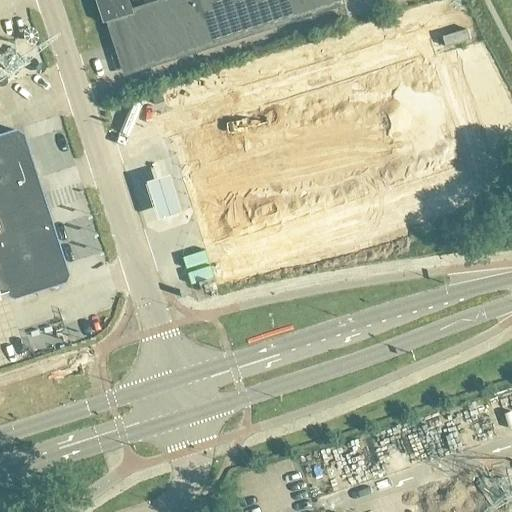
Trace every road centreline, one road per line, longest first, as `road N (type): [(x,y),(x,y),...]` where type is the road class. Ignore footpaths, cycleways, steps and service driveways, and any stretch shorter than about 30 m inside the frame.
road 1 (unclassified): [(177,380),(54,0)]
road 2 (secondary): [(511,280),(177,380)]
road 3 (secondary): [(188,412),(511,301)]
road 4 (secondary): [(0,470),(188,412)]
road 5 (secondary): [(177,380),(0,433)]
road 6 (unknown): [(511,448),(369,485),(352,500),(352,511)]
road 7 (unclassified): [(139,511),(168,497),(186,470),(193,449),(188,412)]
